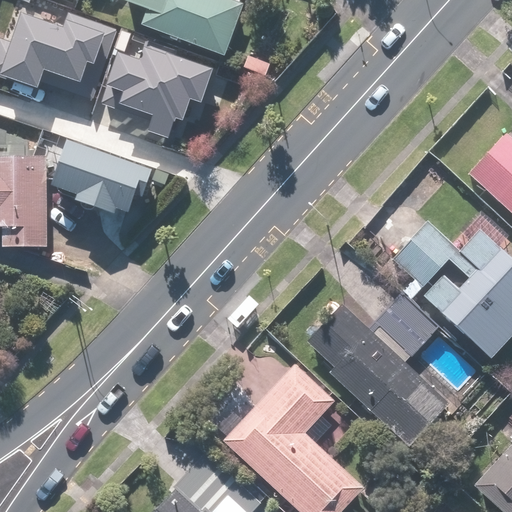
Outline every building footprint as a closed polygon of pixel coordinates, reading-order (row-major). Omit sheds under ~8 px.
[(117,0),(114,11),(140,19),(135,35),(222,62),(239,11),(204,0),(117,0)] [(88,106),(111,34),(62,17),(57,33),(12,19),(4,46),(0,45),(0,89),(33,99),(38,82),(64,90),(61,98),(88,106)] [(136,67),(114,60),(100,107),(113,111),(108,127),(164,143),(168,130),(175,132),(181,112),(193,115),(205,74),(171,64),(174,53),(143,44),(136,67)] [(511,146),(500,136),(463,176),(511,221),(511,146)] [(153,175),(68,146),(52,191),(77,199),(75,205),(112,218),(114,212),(128,217),(135,199),(144,202),(153,175)] [(0,164),(0,236),(1,237),(1,254),(42,255),(44,165),(0,164)] [(511,267),(496,252),(505,242),(478,216),(459,236),(465,242),(455,252),(425,223),(388,261),(419,291),(448,261),(469,282),(455,296),(438,279),(419,299),(478,357),(500,335),(486,322),(511,296),(511,295),(511,267)] [(343,305),(320,327),(312,318),(298,331),(306,340),(301,345),(402,450),(444,410),(402,367),(438,333),(401,294),(365,328),(343,305)] [(337,511),(358,491),(301,435),(332,403),(293,367),(218,445),(287,511),(337,511)] [(511,511),(511,410),(507,416),(511,420),(511,440),(465,490),(488,511),(511,511)] [(208,454),(151,511),(253,511),(260,505),(208,454)]
